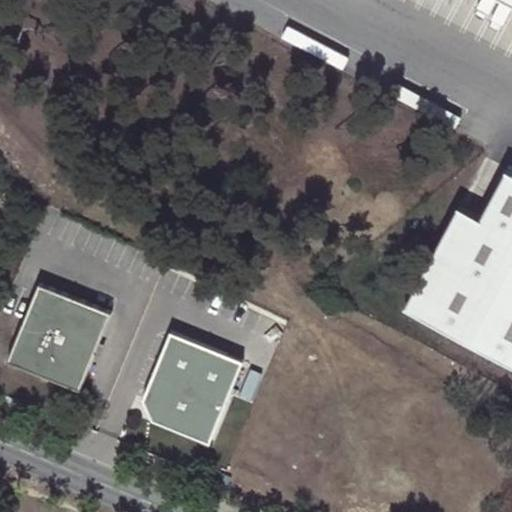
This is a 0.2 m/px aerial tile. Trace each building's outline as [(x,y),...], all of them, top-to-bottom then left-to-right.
[(511,364),(511,175),(503,171),(479,218),(456,207),(404,309),(511,364)] [(102,344),(116,312),(43,281),(10,358),(82,389),(96,357),(90,355),(96,341),(102,344)] [(213,443),(247,361),(183,335),(174,331),(146,399),(155,419),(213,443)] [(102,344),(96,341),(90,355),(96,357),(102,344)] [(232,478),(219,472),(215,481),(228,487),(232,478)]
